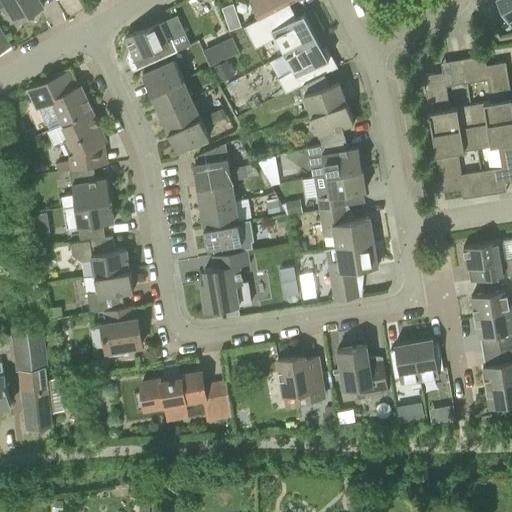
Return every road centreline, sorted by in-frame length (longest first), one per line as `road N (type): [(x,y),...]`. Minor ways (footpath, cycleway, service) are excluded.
road 1 (residential): [(405,226),(411,291),(398,303),(210,335),(179,328),(144,151),(88,30)]
road 2 (residential): [(0,465),(212,444),(511,447)]
road 3 (residential): [(405,226),(367,52)]
